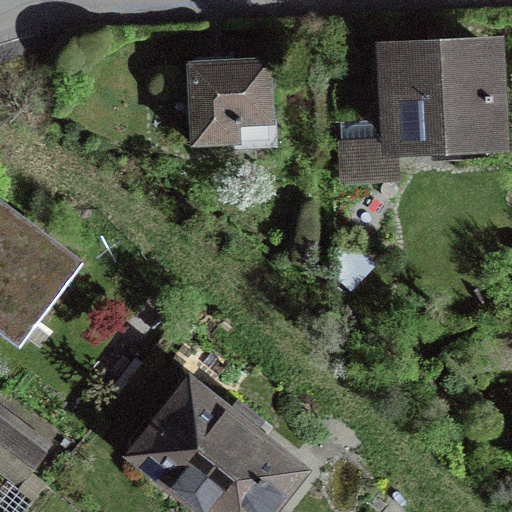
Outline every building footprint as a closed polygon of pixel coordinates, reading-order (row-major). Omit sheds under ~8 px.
[(390,52),(395,142),(446,139),(447,156),(496,153),(490,47),(390,52)] [(268,58),(188,63),(193,143),(237,140),(236,123),(272,121),(268,58)] [(397,177),(395,142),(341,145),(343,180),(397,177)] [(0,312),(49,248),(0,211),(0,312)] [(267,511),(301,470),(190,382),(133,452),(208,511),(267,511)] [(42,454),(0,421),(0,467),(19,482),(42,454)]
